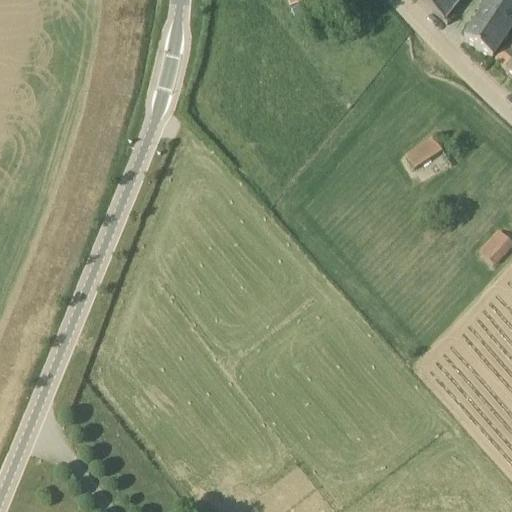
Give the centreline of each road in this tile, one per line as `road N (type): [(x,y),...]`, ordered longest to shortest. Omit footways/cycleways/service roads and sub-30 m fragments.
road 1 (residential): [(0,502),(169,73),(177,0)]
road 2 (residential): [(511,111),(443,55),(393,0)]
